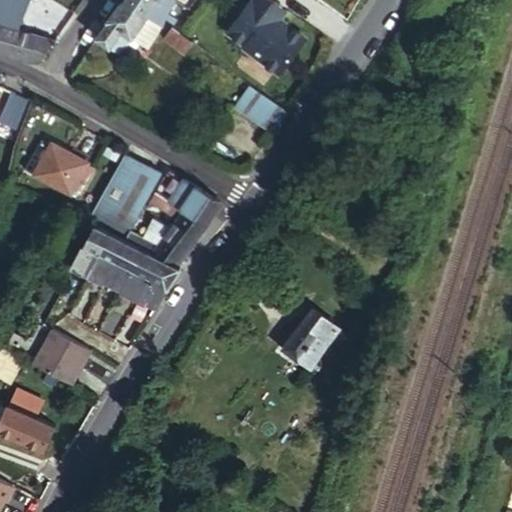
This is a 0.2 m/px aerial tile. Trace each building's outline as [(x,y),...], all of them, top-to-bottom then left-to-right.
[(0,0),(0,3),(22,13),(27,0),(0,0)] [(122,0),(121,0),(96,38),(110,48),(122,30),(132,36),(143,19),(145,15),(122,0)] [(155,0),(122,0),(145,15),(155,0)] [(0,20),(17,27),(22,13),(0,3),(0,20)] [(153,26),(160,30),(165,34),(174,24),(161,14),(153,26)] [(311,31),(290,16),(273,41),(293,55),(311,31)] [(143,19),(132,36),(150,47),(160,30),(153,26),(143,19)] [(39,60),(56,41),(0,24),(0,55),(29,64),(39,60)] [(195,41),(174,24),(165,34),(185,51),(195,41)] [(121,54),(132,36),(122,30),(110,48),(121,54)] [(287,111),(250,86),(235,108),(272,133),(287,111)] [(0,125),(20,133),(32,102),(11,95),(0,125)] [(89,163),(51,143),(35,175),(72,195),(89,163)] [(90,221),(97,225),(110,232),(115,222),(130,229),(140,210),(142,211),(161,175),(125,155),(90,221)] [(185,209),(200,188),(179,176),(178,178),(167,172),(156,194),(185,209)] [(210,194),(200,188),(185,209),(207,224),(223,203),(210,194)] [(185,209),(156,194),(150,204),(178,218),(185,209)] [(127,240),(128,240),(144,248),(163,258),(180,266),(207,224),(185,209),(178,218),(172,227),(160,245),(144,236),(132,231),(127,240)] [(153,217),(144,236),(160,245),(172,227),(153,217)] [(110,232),(113,233),(127,240),(132,231),(130,229),(115,222),(110,232)] [(86,248),(102,255),(113,233),(110,232),(97,225),(86,248)] [(102,255),(116,263),(128,240),(127,240),(113,233),(102,255)] [(128,240),(116,263),(133,271),(144,248),(128,240)] [(92,274),(102,255),(86,248),(77,266),(87,271),(92,274)] [(144,248),(133,271),(151,280),(163,258),(144,248)] [(108,281),(116,263),(102,255),(92,274),(97,276),(108,281)] [(163,258),(151,280),(168,289),(182,268),(180,266),(163,258)] [(133,271),(116,263),(108,281),(112,283),(117,286),(124,289),(133,271)] [(133,271),(124,289),(136,295),(141,297),(151,280),(133,271)] [(168,289),(151,280),(141,297),(146,300),(157,305),(168,289)] [(306,314),(277,357),(286,364),(290,359),(308,372),(326,348),(318,342),(328,329),(306,314)] [(48,373),(58,378),(74,386),(93,349),(78,342),(62,333),(55,330),(36,366),(48,373)] [(0,369),(10,353),(0,347),(0,369)] [(10,353),(0,369),(0,379),(12,386),(26,361),(10,353)] [(53,387),(58,378),(48,373),(43,382),(53,387)] [(18,390),(10,408),(35,419),(43,401),(18,390)] [(35,419),(10,408),(8,406),(0,424),(0,431),(43,450),(53,427),(35,419)] [(0,511),(14,483),(0,476),(0,511)]
